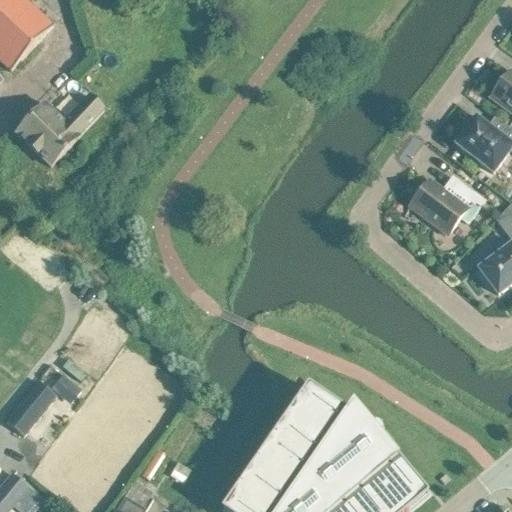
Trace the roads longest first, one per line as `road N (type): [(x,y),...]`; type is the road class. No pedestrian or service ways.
road 1 (residential): [(511,5),(368,201),(373,239),(480,332),(511,332)]
road 2 (residential): [(0,416),(64,338),(73,297),(64,282)]
